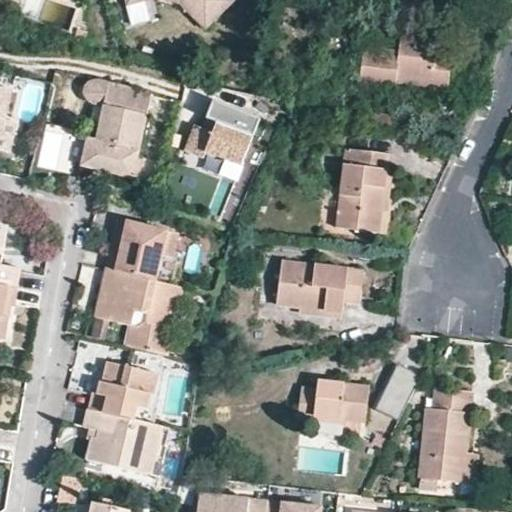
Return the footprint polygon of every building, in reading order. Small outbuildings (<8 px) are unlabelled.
[(235,0),(125,0),(128,8),(159,1),(181,7),(207,33),(238,3),(235,0)] [(395,91),(396,83),(397,74),(432,78),(432,87),(447,90),(451,57),(437,56),(438,42),(402,38),(400,52),(364,47),(359,86),(395,91)] [(397,74),(396,83),(432,87),(432,78),(397,74)] [(92,99),(97,101),(107,103),(103,124),(99,140),(89,137),(83,165),(98,169),(100,165),(107,167),(106,171),(135,178),(154,93),(99,80),(92,83),(89,90),(90,96),(92,99)] [(0,138),(3,140),(7,122),(14,92),(0,87),(0,138)] [(107,103),(97,101),(93,121),(103,124),(107,103)] [(245,170),(265,123),(219,103),(211,121),(218,124),(213,134),(207,131),(200,128),(189,153),(207,161),(210,155),(227,162),(245,170)] [(437,114),(404,110),(401,136),(434,141),(437,114)] [(218,124),(211,121),(207,131),(213,134),(218,124)] [(19,125),(7,122),(3,140),(0,138),(0,151),(12,154),(19,125)] [(386,171),(393,172),(395,155),(345,149),(336,228),(379,234),(381,215),(386,171)] [(245,170),(227,162),(222,173),(240,180),(245,170)] [(388,216),(393,172),(386,171),(381,215),(388,216)] [(110,251),(106,270),(156,282),(161,255),(173,258),(178,233),(116,219),(113,237),(122,239),(121,249),(114,252),(110,251)] [(0,247),(3,247),(6,229),(0,228),(0,285),(18,288),(21,272),(0,268),(0,247)] [(113,237),(110,251),(114,252),(121,249),(122,239),(113,237)] [(278,305),(301,308),(343,313),(344,302),(359,304),(363,271),(284,262),(278,305)] [(156,282),(106,270),(101,291),(107,298),(106,304),(99,303),(96,318),(130,326),(137,328),(146,323),(158,326),(166,321),(174,286),(156,282)] [(15,306),(18,288),(0,285),(0,338),(7,340),(10,319),(3,318),(5,305),(13,306),(15,306)] [(107,298),(101,291),(99,303),(106,304),(107,298)] [(10,319),(13,306),(5,305),(3,318),(10,319)] [(343,313),(301,308),(300,316),(342,321),(343,313)] [(130,326),(127,345),(162,353),(158,326),(146,323),(137,328),(130,326)] [(219,335),(208,333),(204,353),(216,354),(219,335)] [(92,392),(88,409),(133,419),(136,405),(140,391),(148,393),(152,394),(157,373),(105,361),(100,382),(107,384),(106,391),(102,390),(100,394),(97,393),(92,392)] [(424,381),(401,370),(379,414),(401,425),(424,381)] [(298,421),(313,423),(314,417),(344,421),(365,423),(369,387),(318,381),(318,389),(302,388),(298,421)] [(100,382),(97,393),(100,394),(102,390),(106,391),(107,384),(100,382)] [(464,484),(467,455),(473,394),(434,390),(431,411),(427,410),(419,479),(464,484)] [(144,407),(148,393),(140,391),(136,405),(144,407)] [(87,459),(150,475),(162,426),(133,419),(88,409),(85,426),(90,427),(98,429),(96,438),(91,437),(87,459)] [(314,417),(313,423),(344,427),(344,421),(314,417)] [(165,447),(170,428),(162,426),(150,475),(159,477),(166,447),(165,447)] [(88,436),(91,437),(96,438),(98,429),(90,427),(88,436)] [(479,456),(467,455),(464,484),(476,485),(479,456)] [(263,511),(264,504),(197,498),(195,511),(263,511)] [(130,511),(131,510),(93,502),(90,511),(130,511)]
